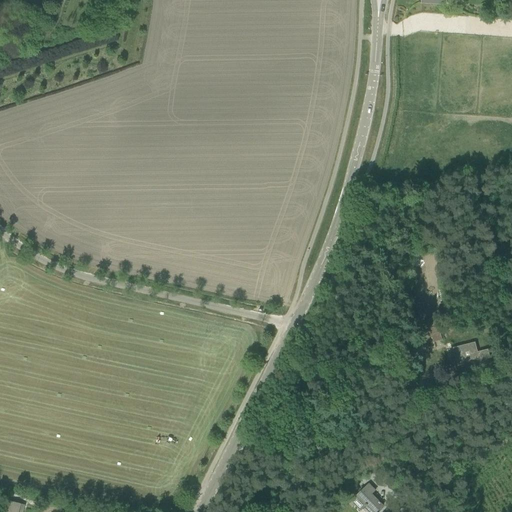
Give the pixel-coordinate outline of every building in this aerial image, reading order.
[(413,255),(414,283),(439,282),(439,255),(413,255)] [(434,342),(443,339),(437,317),(427,320),(434,342)] [(487,351),(477,353),(475,343),(453,349),(456,357),(462,356),(463,363),(462,365),(466,364),(465,364),(479,360),(480,367),(491,364),(487,351)] [(371,495),(375,491),(369,485),(356,497),(355,497),(356,498),(352,502),(360,511),(362,509),(364,511),(376,511),(383,506),(371,495)] [(22,511),(24,505),(10,502),(6,511),(22,511)]
